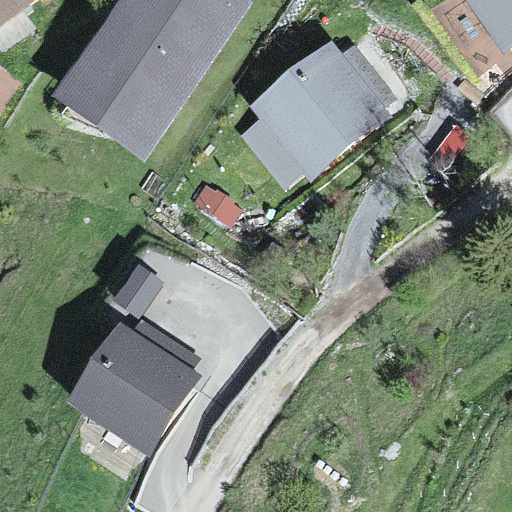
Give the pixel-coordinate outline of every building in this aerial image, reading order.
[(0,0),(0,35),(53,0),(0,0)] [(258,15),(237,0),(123,0),(40,114),(135,184),(258,15)] [(511,0),(453,0),(502,65),(511,57),(511,0)] [(348,42),(252,118),(314,196),(411,121),(348,42)] [(73,414),(147,463),(203,379),(128,330),(73,414)]
